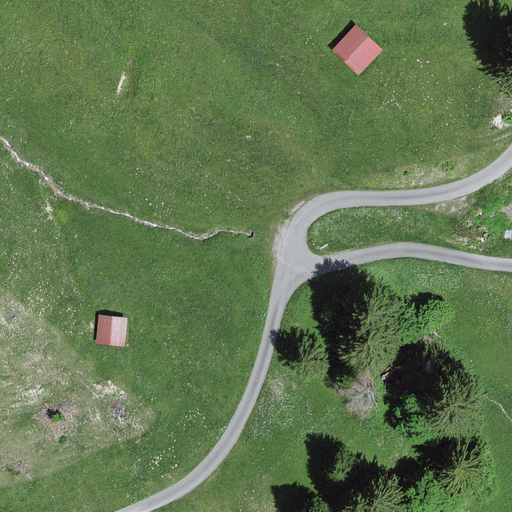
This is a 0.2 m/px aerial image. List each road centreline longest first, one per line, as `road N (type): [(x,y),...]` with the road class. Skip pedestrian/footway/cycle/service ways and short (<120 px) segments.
road 1 (track): [(511,154),(441,193),(336,198),(314,209),(298,231),(247,414),(191,483),(127,511)]
road 2 (track): [(287,268),(429,251),(511,262)]
